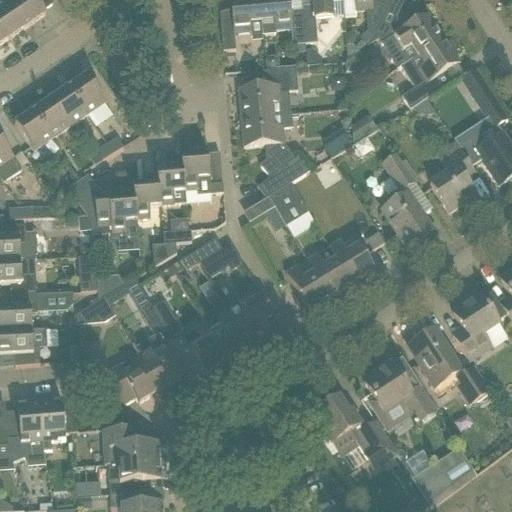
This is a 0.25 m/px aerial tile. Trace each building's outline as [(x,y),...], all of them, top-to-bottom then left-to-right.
[(9,0),(8,1),(27,29),(45,17),(43,14),(53,7),(48,0),(9,0)] [(229,0),(232,29),(220,31),(222,54),(235,53),(234,37),(250,36),(249,25),(261,24),(258,0),(229,0)] [(292,48),(305,47),(302,19),(290,20),(288,0),(258,0),(261,24),(262,38),(274,37),(274,34),(291,32),(292,38),(291,38),(292,48)] [(317,46),(315,22),(343,19),(341,0),(311,0),(312,8),(301,9),(302,19),(305,47),(317,46)] [(371,0),(341,0),(343,19),(355,18),(355,15),(366,14),(367,35),(374,38),(381,25),(393,0),(377,0),(376,2),(372,2),(371,0)] [(397,71),(443,42),(427,17),(402,33),(399,27),(404,24),(412,8),(395,0),(393,0),(381,25),(374,38),(381,48),(397,71)] [(0,27),(9,41),(27,29),(8,1),(0,6),(0,27)] [(0,27),(0,47),(9,41),(0,27)] [(367,35),(360,42),(365,47),(374,38),(367,35)] [(417,59),(399,70),(414,93),(401,101),(409,114),(416,109),(439,94),(433,84),(442,77),(459,66),(443,42),(417,59)] [(305,47),(292,48),(292,56),(305,55),(305,47)] [(351,50),(346,50),(347,64),(356,55),(351,50)] [(347,64),(344,67),(345,76),(354,77),(367,69),(357,54),(356,55),(347,64)] [(316,59),(306,60),(307,71),(320,70),(319,61),(316,59)] [(258,91),(238,92),(240,122),(253,121),(271,119),(270,106),(280,106),(279,96),(288,96),(297,95),(295,71),(268,74),(269,90),(258,91)] [(68,91),(87,119),(106,107),(87,78),(68,91)] [(481,86),(468,94),(475,103),(479,110),(486,122),(493,132),(497,130),(506,124),(492,101),(492,102),(487,95),(481,86)] [(68,91),(50,103),(69,131),(87,119),(68,91)] [(32,114),(52,143),(69,131),(50,103),(32,114)] [(52,143),(32,114),(14,127),(25,144),(33,156),(52,143)] [(253,121),(240,122),(243,151),(263,150),(274,149),(275,156),(259,168),(269,181),(279,194),(291,187),(295,184),(309,176),(296,159),(294,161),(284,148),(282,133),(292,132),(291,118),(289,118),(281,118),(271,119),(253,121)] [(368,121),(350,132),(353,148),(376,134),(368,121)] [(470,132),(453,144),(455,147),(463,159),(471,171),(481,164),(498,190),(511,180),(511,152),(502,137),(481,150),(470,132)] [(349,136),(334,136),(334,150),(349,149),(349,136)] [(109,153),(112,157),(122,151),(119,146),(116,141),(106,147),(109,153)] [(0,142),(0,181),(3,186),(21,174),(13,162),(5,149),(0,142)] [(102,164),(112,157),(109,153),(106,147),(96,154),(99,159),(102,164)] [(448,176),(429,189),(437,201),(448,217),(475,199),(463,182),(474,175),(471,171),(463,159),(455,147),(437,160),(448,176)] [(198,199),(222,197),(219,156),(207,157),(206,155),(180,157),(181,169),(182,169),(184,195),(197,194),(198,199)] [(400,195),(414,186),(396,159),(382,168),(400,195)] [(181,169),(156,171),(157,183),(158,183),(160,209),(173,208),(185,207),(184,195),(182,169),(181,169)] [(295,184),(291,187),(308,216),(314,226),(329,217),(318,199),(327,193),(315,173),(309,176),(295,184)] [(94,188),(88,178),(78,185),(84,194),(94,188)] [(132,185),(132,192),(133,197),(136,224),(136,223),(149,222),(148,210),(160,209),(158,183),(157,183),(132,185)] [(74,201),(84,194),(78,185),(67,192),(74,201)] [(268,201),(274,211),(285,229),(308,216),(291,187),(279,194),(268,201)] [(91,225),(97,225),(94,188),(84,194),(74,201),(88,220),(90,223),(91,225)] [(108,199),(94,188),(97,225),(98,233),(98,239),(125,236),(132,242),(137,242),(136,223),(136,224),(133,197),(132,192),(118,194),(112,194),(108,199)] [(408,197),(381,214),(405,251),(432,234),(408,197)] [(22,223),(32,223),(50,222),(49,211),(21,212),(22,223)] [(21,212),(8,213),(8,223),(8,224),(22,223),(21,212)] [(88,220),(78,221),(78,235),(90,234),(90,223),(88,220)] [(195,224),(189,224),(190,234),(199,233),(198,226),(195,224)] [(0,265),(19,264),(35,263),(34,236),(24,236),(24,229),(0,230),(0,265)] [(175,247),(191,246),(190,234),(162,237),(163,248),(175,247)] [(198,253),(191,257),(197,267),(218,254),(221,252),(215,243),(198,253)] [(329,251),(351,287),(373,273),(358,249),(346,257),(339,245),(329,251)] [(176,257),(175,247),(163,248),(151,249),(153,271),(176,257)] [(91,248),(79,249),(79,260),(92,260),(91,248)] [(314,276),(329,300),(351,287),(329,251),(317,258),(307,264),(314,276)] [(228,270),(218,254),(197,267),(197,268),(207,283),(228,270)] [(19,264),(0,265),(0,288),(10,288),(11,300),(36,299),(35,281),(34,263),(19,264)] [(180,264),(170,270),(175,279),(185,273),(180,264)] [(175,279),(170,270),(159,276),(165,285),(175,279)] [(329,300),(314,276),(303,283),(295,271),(285,277),(307,314),(329,300)] [(511,275),(499,283),(511,302),(511,305),(502,311),(499,307),(498,307),(509,324),(511,328),(511,275)] [(117,280),(96,282),(98,305),(105,301),(116,295),(123,290),(117,280)] [(109,309),(121,303),(140,291),(135,283),(123,290),(116,295),(105,301),(109,309)] [(94,286),(78,288),(79,296),(95,295),(94,286)] [(232,326),(247,350),(269,336),(264,328),(275,321),(268,310),(258,294),(239,306),(234,299),(221,307),(233,325),(232,326)] [(0,335),(31,334),(30,318),(37,317),(37,316),(67,315),(72,308),(71,297),(36,299),(11,300),(11,312),(0,312),(0,335)] [(498,329),(489,316),(479,299),(452,316),(464,336),(455,342),(452,337),(451,338),(462,355),(468,365),(479,358),(477,353),(487,347),(482,339),(498,329)] [(77,329),(98,316),(104,325),(115,318),(109,309),(105,301),(98,305),(76,318),(77,329)] [(200,320),(204,327),(211,339),(226,363),(247,350),(232,326),(233,325),(221,307),(219,302),(210,307),(213,312),(200,320)] [(182,335),(164,305),(153,312),(171,342),(182,335)] [(171,342),(153,312),(142,319),(153,338),(160,349),(162,347),(171,342)] [(211,339),(204,327),(194,333),(182,341),(189,352),(193,360),(203,377),(226,363),(211,339)] [(407,350),(417,367),(434,392),(461,375),(444,350),(434,333),(407,350)] [(14,370),(39,368),(38,351),(47,350),(46,334),(31,335),(31,334),(0,335),(0,359),(13,359),(14,370)] [(153,338),(134,350),(138,358),(160,394),(182,380),(172,363),(167,356),(162,347),(160,349),(153,338)] [(78,350),(68,350),(69,366),(78,365),(78,350)] [(138,358),(106,377),(124,408),(134,402),(138,407),(160,394),(138,358)] [(363,386),(393,431),(409,421),(415,429),(435,416),(419,391),(409,397),(390,368),(363,386)] [(471,406),(488,395),(473,372),(456,382),(471,406)] [(338,401),(312,418),(331,447),(341,462),(358,451),(364,461),(373,475),(397,460),(388,446),(375,426),(363,433),(360,428),(350,412),(347,415),(338,401)] [(53,403),(39,404),(43,455),(51,454),(50,445),(65,444),(64,437),(76,437),(74,410),(62,411),(61,405),(53,406),(53,403)] [(17,415),(5,416),(5,424),(7,442),(9,459),(12,467),(22,462),(21,457),(35,456),(43,455),(39,404),(25,405),(25,408),(17,409),(17,415)] [(0,459),(9,459),(7,442),(5,424),(0,424),(0,459)] [(102,434),(102,435),(104,469),(118,468),(159,465),(157,446),(140,447),(139,431),(102,434)] [(476,479),(459,452),(435,468),(412,483),(430,511),(476,479)] [(118,468),(108,468),(110,499),(137,497),(145,496),(145,485),(160,484),(159,465),(118,468)] [(83,488),(74,489),(75,501),(84,500),(83,488)] [(137,497),(110,499),(110,511),(161,511),(161,506),(138,508),(137,497)] [(86,511),(91,511),(90,501),(77,502),(77,511),(86,511)]
